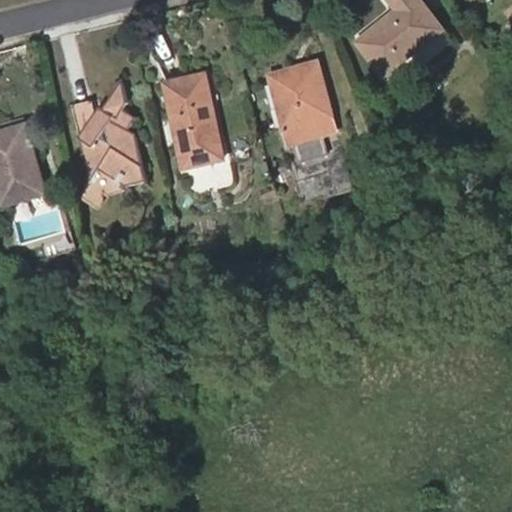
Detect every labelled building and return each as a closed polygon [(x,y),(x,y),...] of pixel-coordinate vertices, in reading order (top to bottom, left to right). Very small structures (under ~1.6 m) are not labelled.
[(445,30),(422,0),(392,0),(398,8),(359,41),(387,76),(445,30)] [(318,61),(270,75),(289,144),(299,142),(305,159),(321,155),(317,137),(336,131),(318,61)] [(206,73),(166,83),(185,167),(226,158),(206,73)] [(128,186),(134,185),(148,182),(137,133),(130,129),(134,123),(131,113),(125,109),(129,102),(122,78),(97,119),(92,100),(73,104),(92,183),(101,170),(128,186)] [(26,124),(0,132),(0,193),(3,206),(47,192),(26,124)] [(101,170),(92,183),(85,194),(106,210),(116,196),(135,190),(134,185),(128,186),(101,170)] [(16,472),(0,473),(0,485),(0,488),(18,486),(16,472)]
